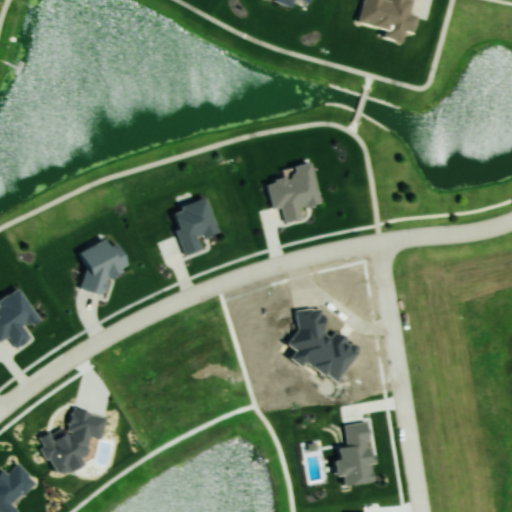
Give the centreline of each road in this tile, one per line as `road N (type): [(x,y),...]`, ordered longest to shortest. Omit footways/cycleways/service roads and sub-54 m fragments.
road 1 (residential): [(511,221),(338,247),(232,278),(101,339),(0,408)]
road 2 (residential): [(418,511),(378,240)]
